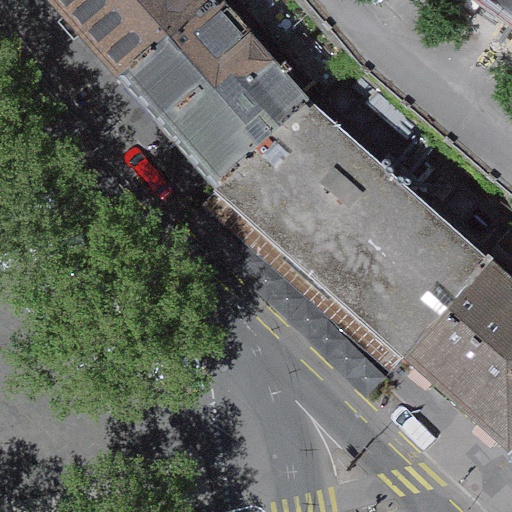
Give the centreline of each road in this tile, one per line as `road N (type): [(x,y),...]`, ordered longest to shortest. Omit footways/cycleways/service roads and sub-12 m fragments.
road 1 (secondary): [(234,311),(0,50)]
road 2 (secondary): [(430,511),(234,311)]
road 3 (unknown): [(340,0),(511,146)]
road 4 (secondary): [(286,511),(234,311)]
